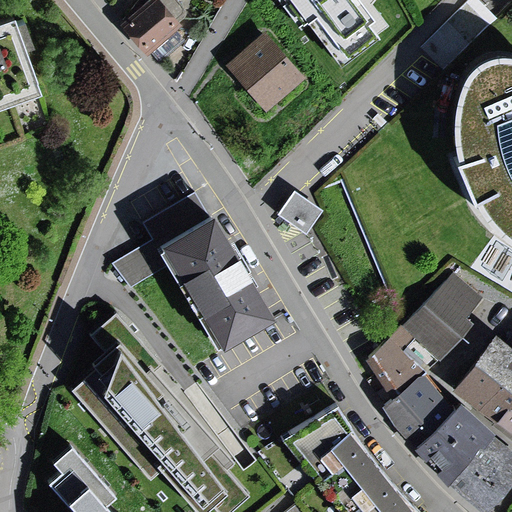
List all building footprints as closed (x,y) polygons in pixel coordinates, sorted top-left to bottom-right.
[(164,0),(152,0),(127,20),(161,64),(194,38),(164,0)] [(279,0),(301,31),(319,18),(350,62),(380,39),(371,28),(377,23),(360,0),(279,0)] [(0,105),(46,89),(31,46),(40,43),(32,18),(22,21),(20,14),(0,21),(0,105)] [(268,32),(230,64),(269,109),(307,77),(268,32)] [(511,58),(496,59),(479,68),(464,94),(460,129),(463,164),(458,164),(475,205),(480,203),(508,237),(511,239),(511,58)] [(325,211),(297,191),(281,214),(309,233),(325,211)] [(285,313),(222,211),(211,218),(196,194),(145,225),(153,240),(113,265),(131,286),(177,263),(231,346),(285,313)] [(454,276),(369,357),(402,392),(424,376),(491,314),(454,276)] [(161,362),(115,309),(89,332),(105,350),(95,358),(99,362),(69,387),(151,480),(164,468),(203,511),(210,506),(215,511),(229,511),(253,492),(230,466),(238,459),(157,366),(161,362)] [(511,345),(498,334),(456,390),(511,432),(511,345)] [(402,392),(386,405),(413,441),(452,413),(424,376),(402,392)] [(415,511),(356,429),(335,404),(285,436),(345,511),(415,511)] [(416,451),(450,486),(480,449),(484,451),(495,437),(496,434),(463,405),(416,451)] [(511,451),(511,449),(495,437),(484,451),(480,449),(450,486),(470,504),(511,451)] [(121,511),(112,502),(117,497),(68,448),(56,460),(64,469),(51,481),(81,511),(121,511)] [(511,486),(511,451),(470,504),(480,511),(489,511),(504,497),(511,486)]
